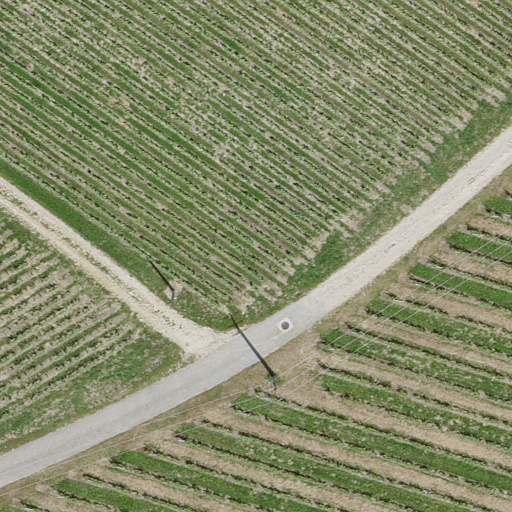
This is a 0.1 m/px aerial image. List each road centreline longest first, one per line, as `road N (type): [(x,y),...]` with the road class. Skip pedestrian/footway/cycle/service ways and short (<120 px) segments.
road 1 (track): [(511,142),(303,319),(0,473)]
road 2 (track): [(229,363),(0,190)]
